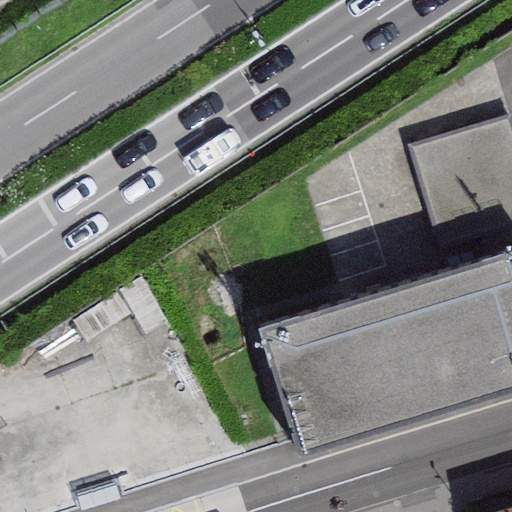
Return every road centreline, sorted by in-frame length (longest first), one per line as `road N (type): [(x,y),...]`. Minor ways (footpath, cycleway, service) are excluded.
road 1 (primary): [(0,270),(413,0)]
road 2 (primary): [(217,0),(0,140)]
road 3 (residential): [(267,511),(511,431)]
